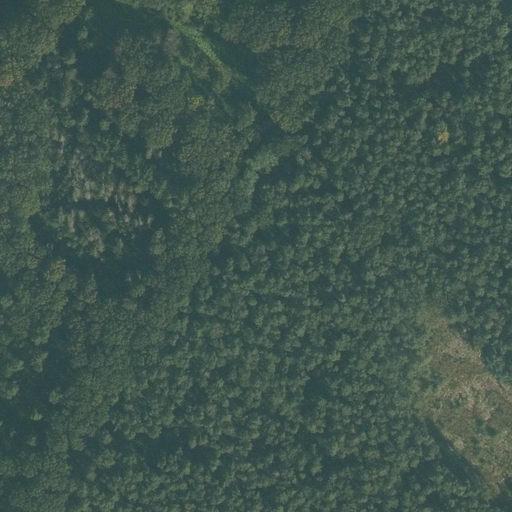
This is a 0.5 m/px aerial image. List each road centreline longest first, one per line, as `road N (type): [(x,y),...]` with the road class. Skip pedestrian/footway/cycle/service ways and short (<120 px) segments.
road 1 (track): [(24,511),(323,29),(332,0)]
road 2 (track): [(0,100),(60,25),(69,0)]
